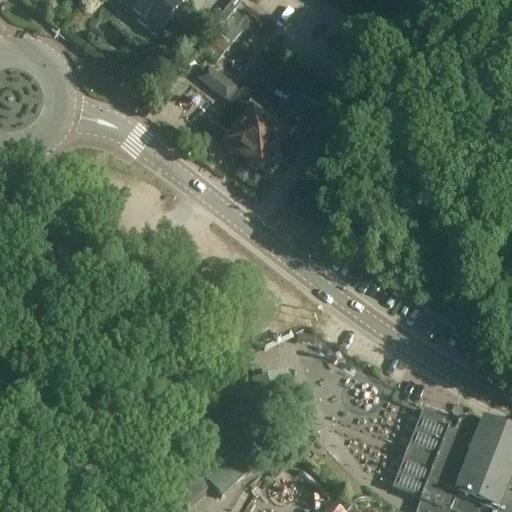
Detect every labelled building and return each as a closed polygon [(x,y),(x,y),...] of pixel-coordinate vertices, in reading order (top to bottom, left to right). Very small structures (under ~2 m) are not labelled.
[(113,0),(136,19),(134,21),(154,38),(184,1),(184,0),(113,0)] [(207,22),(198,32),(208,41),(238,5),(240,4),(234,0),(233,0),(221,16),(217,13),(209,23),(207,22)] [(215,37),(202,52),(216,64),(229,49),(240,35),(226,24),(215,37)] [(206,69),(197,81),(230,107),(214,127),(230,140),(225,146),(227,148),(228,152),(233,156),(237,155),(247,163),(248,167),(253,171),(257,171),(259,172),(261,171),(270,178),(281,163),(272,156),(279,147),(277,146),(286,134),(280,129),(298,104),(256,72),(239,94),(206,69)] [(313,339),(299,338),(299,345),(312,347),(313,339)] [(237,375),(226,392),(238,406),(240,404),(245,408),(255,407),(259,426),(272,423),(271,419),(283,417),(289,415),(280,374),(262,379),(251,381),(249,373),(248,373),(240,375),(239,375),(237,375)] [(238,407),(182,459),(208,487),(185,508),(186,509),(187,511),(189,511),(213,491),(220,499),(253,468),(274,447),(238,407)] [(511,511),(511,441),(469,422),(463,424),(457,427),(422,413),(405,456),(391,492),(420,503),(416,511),(511,511)] [(178,511),(189,498),(168,483),(147,511),(178,511)]
